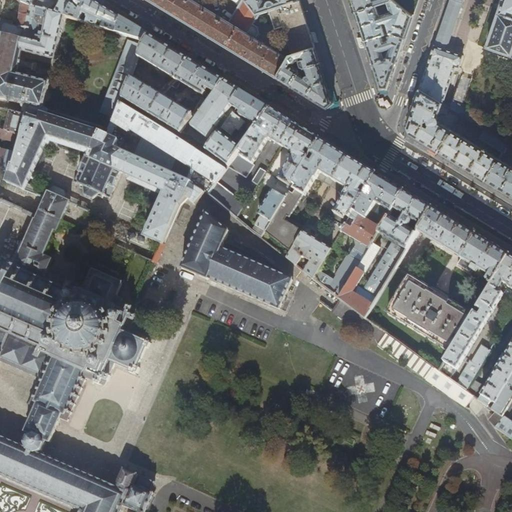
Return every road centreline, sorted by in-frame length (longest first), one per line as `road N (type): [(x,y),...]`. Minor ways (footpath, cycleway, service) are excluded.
road 1 (residential): [(121,0),(316,120),(374,135)]
road 2 (unknown): [(61,441),(98,457),(115,455),(188,298),(212,292)]
road 3 (tertiary): [(374,135),(399,164),(511,229)]
road 4 (residential): [(374,135),(399,101),(433,0)]
road 5 (tertiary): [(326,0),(374,135)]
